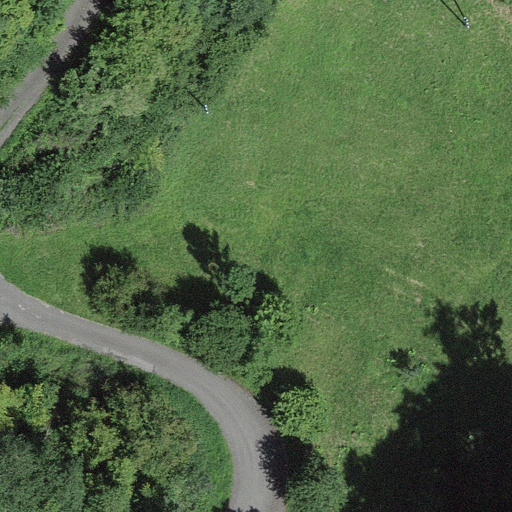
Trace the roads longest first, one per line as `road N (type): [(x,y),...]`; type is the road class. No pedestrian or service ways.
road 1 (track): [(0,273),(16,302),(160,353),(230,390),(256,436),(256,490),(245,511)]
road 2 (track): [(99,0),(0,135)]
